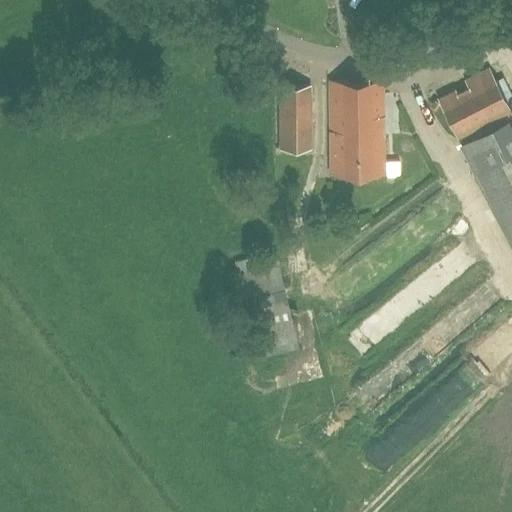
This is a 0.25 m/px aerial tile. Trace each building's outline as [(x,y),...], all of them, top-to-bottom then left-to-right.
[(235,61),(236,59),(240,52),(231,48),(226,56),(235,61)] [(474,130),(476,134),(511,114),(511,113),(489,69),(464,82),(467,87),(456,93),(455,89),(437,98),(458,139),(474,130)] [(385,161),(385,81),(331,81),(330,174),(385,174),(388,177),(393,177),(397,173),(399,173),(399,161),(385,161)] [(313,149),(313,86),(313,84),(280,84),(280,148),(313,149)] [(462,146),(511,244),(511,133),(506,123),(462,146)] [(298,347),(276,252),(234,262),(259,357),(298,347)]
